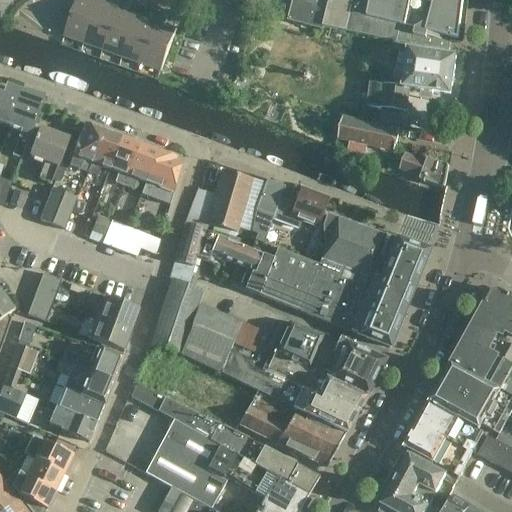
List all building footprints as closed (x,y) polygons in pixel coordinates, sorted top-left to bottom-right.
[(70,19),(65,33),(63,36),(83,44),(98,2),(93,0),(76,0),(73,12),(63,8),(61,16),(70,19)] [(83,44),(102,51),(120,0),(112,0),(110,6),(98,2),(83,44)] [(120,0),(102,51),(122,58),(137,15),(126,11),(129,2),(123,0),(120,0)] [(294,0),(288,21),(323,31),(323,29),(322,29),(330,0),(294,0)] [(450,42),(458,43),(463,0),(330,0),(322,29),(323,29),(450,49),(450,42)] [(122,58),(141,65),(160,13),(152,10),(148,19),(137,15),(122,58)] [(164,25),(168,16),(160,13),(141,65),(161,72),(176,30),(164,25)] [(383,85),(381,109),(386,109),(401,112),(406,112),(409,89),(450,95),(456,57),(408,50),(403,87),(388,86),(383,85)] [(0,94),(0,123),(8,126),(21,92),(6,87),(3,95),(0,94)] [(21,92),(8,126),(23,132),(14,154),(22,157),(42,100),(21,92)] [(338,140),(349,142),(347,154),(364,157),(367,146),(396,152),(401,129),(342,117),(338,140)] [(68,167),(69,167),(87,174),(102,132),(84,126),(72,158),(68,167)] [(29,157),(45,163),(39,180),(50,184),(56,168),(57,168),(68,139),(39,129),(29,157)] [(101,167),(111,171),(122,140),(102,132),(87,174),(97,178),(101,167)] [(122,140),(111,171),(118,174),(114,184),(124,187),(139,146),(122,140)] [(157,153),(139,146),(124,187),(133,191),(137,180),(146,183),(157,153)] [(170,206),(178,179),(169,176),(176,159),(157,153),(146,183),(154,186),(150,197),(160,201),(160,202),(170,206)] [(420,181),(445,190),(449,167),(427,159),(427,162),(405,155),(400,170),(420,178),(420,181)] [(221,171),(214,195),(198,190),(195,198),(185,223),(204,230),(205,226),(236,234),(251,180),(221,171)] [(0,206),(3,208),(12,183),(0,179),(0,206)] [(301,189),(295,205),(280,199),(284,187),(266,180),(255,211),(251,233),(256,235),(254,241),(263,244),(271,221),(298,230),(301,222),(317,228),(328,199),(301,189)] [(40,221),(65,231),(76,199),(52,190),(40,221)] [(104,238),(111,222),(97,216),(91,233),(104,238)] [(273,259),(259,296),(299,312),(299,313),(389,349),(427,251),(335,218),(335,219),(326,216),(321,228),(325,248),(318,266),(276,249),(273,259)] [(184,226),(174,262),(194,270),(200,249),(211,253),(210,255),(255,272),(262,255),(217,237),(218,235),(204,231),(204,230),(185,223),(184,226)] [(104,245),(114,249),(118,239),(107,235),(104,245)] [(120,250),(131,254),(135,244),(124,240),(120,250)] [(259,296),(273,259),(262,255),(255,272),(254,274),(251,273),(251,274),(246,272),(239,288),(259,296)] [(220,374),(230,351),(233,345),(242,323),(198,304),(203,292),(189,287),(194,270),(174,262),(169,279),(172,280),(151,344),(154,346),(173,354),(220,374)] [(50,287),(54,279),(43,274),(39,283),(50,287)] [(59,289),(61,281),(54,279),(50,287),(48,293),(56,295),(54,301),(59,303),(63,303),(66,302),(68,299),(68,296),(66,293),(64,291),(59,289)] [(47,295),(48,293),(50,287),(39,283),(36,291),(47,295)] [(493,291),(453,364),(482,381),(477,391),(494,401),(501,391),(500,391),(511,369),(511,298),(497,290),(493,291)] [(44,304),(47,295),(36,291),(33,299),(44,304)] [(13,312),(14,311),(1,293),(0,293),(0,320),(8,315),(13,312)] [(47,295),(44,304),(43,306),(51,309),(54,301),(56,295),(48,293),(47,295)] [(138,310),(106,298),(105,298),(97,319),(131,332),(139,310),(138,310)] [(41,312),(43,306),(44,304),(33,299),(30,308),(41,312)] [(43,306),(41,312),(38,320),(45,323),(51,309),(43,306)] [(41,312),(30,308),(27,316),(38,320),(41,312)] [(0,351),(11,319),(8,315),(0,320),(0,351)] [(90,341),(90,340),(122,352),(122,353),(123,353),(131,332),(97,319),(89,340),(90,341)] [(273,357),(364,399),(365,397),(365,398),(383,362),(338,341),(337,343),(289,321),(273,357)] [(24,323),(18,342),(29,345),(36,327),(24,323)] [(242,323),(233,345),(254,353),(263,332),(242,323)] [(38,354),(17,345),(8,368),(21,373),(29,376),(38,354)] [(60,361),(113,383),(123,359),(95,348),(90,361),(65,350),(60,361)] [(257,393),(272,400),(343,435),(345,436),(355,417),(299,390),(299,389),(293,387),(293,388),(265,374),(253,368),(256,363),(230,351),(220,374),(220,375),(257,393)] [(299,390),(355,417),(364,399),(273,357),(265,374),(293,388),(293,387),(299,389),(299,390)] [(68,378),(63,390),(103,407),(113,383),(60,361),(56,373),(68,378)] [(432,401),(480,429),(481,426),(498,436),(495,442),(487,438),(483,446),(500,455),(511,432),(504,428),(511,413),(511,397),(501,391),(494,401),(477,391),(482,381),(453,364),(432,401)] [(2,381),(15,387),(21,373),(8,368),(2,381)] [(511,369),(500,391),(501,391),(511,397),(511,369)] [(136,387),(130,398),(173,421),(220,447),(308,496),(318,479),(263,448),(263,449),(162,397),(134,382),(132,385),(136,387)] [(0,390),(0,412),(16,419),(25,396),(2,386),(0,390)] [(343,435),(272,400),(257,393),(249,408),(210,389),(202,405),(240,424),(239,426),(278,445),(327,468),(343,435)] [(103,407),(63,390),(55,408),(96,425),(103,407)] [(431,401),(419,424),(461,447),(467,438),(477,444),(483,434),(478,431),(480,429),(432,401),(431,401)] [(96,425),(55,408),(48,425),(60,430),(60,431),(89,443),(96,425)] [(173,421),(144,474),(170,489),(170,488),(180,494),(211,511),(226,482),(206,471),(220,447),(173,421)] [(458,481),(477,444),(467,438),(461,447),(419,424),(403,452),(458,481)] [(511,473),(511,431),(511,432),(500,455),(495,465),(511,473)] [(24,455),(34,460),(34,461),(63,475),(72,457),(32,438),(24,455)] [(483,446),(478,456),(495,465),(500,455),(483,446)] [(262,502),(256,511),(213,511),(211,511),(180,494),(177,500),(173,507),(170,511),(299,511),(308,496),(220,447),(206,471),(226,482),(262,502)] [(440,511),(429,507),(444,481),(455,487),(458,481),(403,452),(376,502),(381,504),(380,506),(382,507),(379,511),(440,511)] [(63,475),(34,461),(25,479),(54,493),(63,475)] [(17,496),(46,510),(54,493),(25,479),(17,471),(3,483),(15,498),(17,496)] [(25,511),(15,498),(3,483),(0,478),(0,511),(25,511)] [(180,494),(170,488),(170,489),(167,495),(177,500),(180,494)] [(177,500),(167,495),(163,501),(173,507),(177,500)] [(444,511),(467,511),(471,507),(454,496),(444,511)] [(170,511),(173,507),(163,501),(160,508),(167,511),(170,511)]
